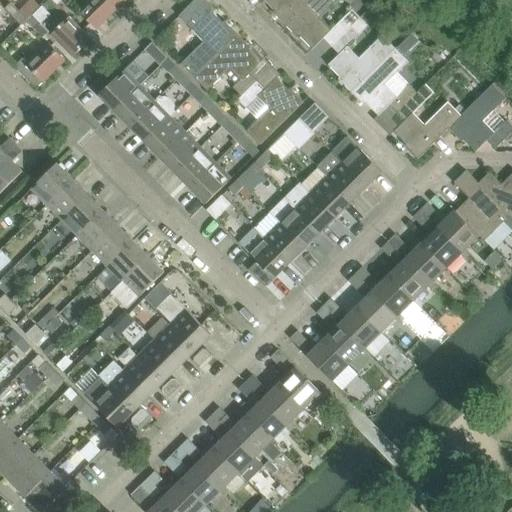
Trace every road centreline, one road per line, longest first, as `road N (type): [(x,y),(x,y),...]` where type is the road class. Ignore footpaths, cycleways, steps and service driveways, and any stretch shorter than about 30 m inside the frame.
road 1 (residential): [(277,327),(418,188),(267,36),(217,0)]
road 2 (residential): [(277,327),(80,130),(43,111)]
road 3 (residential): [(109,500),(277,327)]
road 4 (residential): [(156,0),(43,111)]
